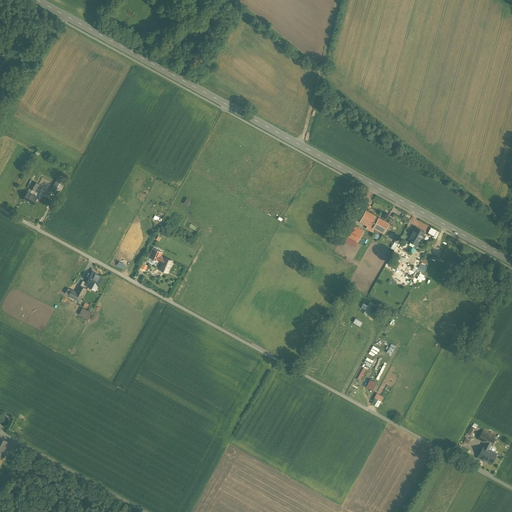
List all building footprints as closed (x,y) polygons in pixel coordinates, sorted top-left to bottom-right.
[(200,7),(192,3),(188,10),(196,14),(200,7)] [(221,15),(214,10),(212,13),(219,19),(221,15)] [(57,179),(50,192),(57,196),(64,183),(57,179)] [(31,185),(29,188),(35,191),(38,184),(33,181),(31,185)] [(33,194),(27,192),(23,199),(33,205),(37,197),(33,194)] [(353,209),(346,205),(342,213),(344,214),(348,217),(353,209)] [(163,215),(155,211),(153,216),(161,220),(163,215)] [(365,211),(360,221),(367,225),(368,226),(368,224),(373,215),(365,211)] [(388,223),(373,215),(368,224),(376,228),(383,232),(388,223)] [(363,231),(349,223),(343,235),(357,242),(363,231)] [(376,228),(368,224),(368,226),(367,225),(366,228),(373,232),(376,228)] [(424,232),(415,227),(407,240),(411,242),(410,243),(412,245),(413,243),(417,245),(424,232)] [(437,238),(440,232),(432,227),(428,233),(437,238)] [(172,261),(160,256),(162,253),(152,248),(150,253),(147,252),(146,257),(160,263),(158,267),(160,267),(159,269),(168,272),(172,261)] [(407,260),(393,251),(391,255),(405,263),(407,260)] [(390,267),(397,270),(401,262),(394,259),(390,267)] [(419,267),(415,274),(421,278),(425,270),(419,267)] [(102,278),(92,272),(88,280),(88,281),(88,280),(90,282),(88,286),(95,290),(97,285),(97,286),(102,278)] [(80,285),(76,293),(71,290),(68,295),(79,301),(86,288),(84,288),(80,285)] [(387,311),(369,302),(363,313),(374,319),(376,315),(383,319),(387,311)] [(91,313),(82,308),(79,314),(88,319),(91,313)] [(361,380),(367,369),(364,367),(358,379),(361,380)] [(381,403),(374,399),(370,404),(378,408),(381,403)] [(10,422),(10,420),(10,419),(9,417),(7,416),(5,416),(3,416),(2,417),(1,419),(1,421),(1,423),(2,424),(4,425),(5,425),(7,425),(9,424),(10,422)] [(495,439),(482,432),(478,439),(485,443),(483,446),(489,450),(491,446),(495,439)] [(0,458),(8,442),(0,437),(0,458)] [(489,450),(483,446),(478,456),(491,463),(496,454),(489,450)]
